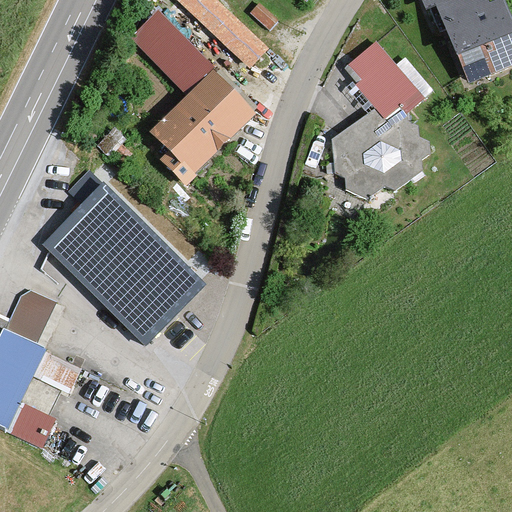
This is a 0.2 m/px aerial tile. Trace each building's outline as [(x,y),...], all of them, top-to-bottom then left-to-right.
[(468,0),(426,0),(460,82),(511,61),(511,49),(492,0),(484,0),(470,5),(468,0)] [(151,8),(120,37),(174,93),(133,131),(179,179),(250,112),(151,8)] [(365,39),(336,67),(353,74),(342,86),(360,108),(325,137),(325,166),(339,193),(368,201),(433,157),(401,117),(424,100),(365,39)] [(105,184),(43,246),(144,346),(206,284),(105,184)] [(5,325),(0,322),(0,433),(3,435),(63,308),(22,289),(5,325)]
